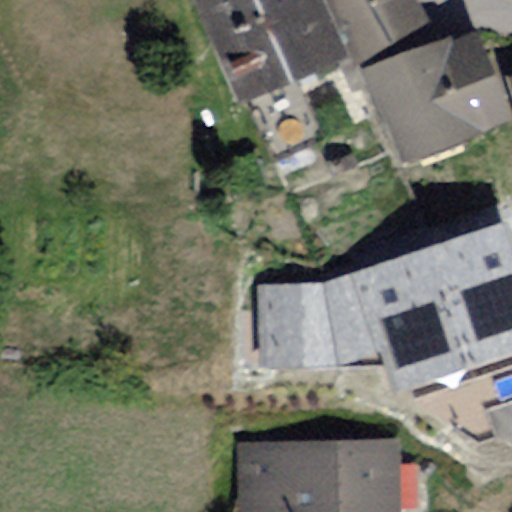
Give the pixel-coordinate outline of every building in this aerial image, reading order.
[(331,0),(206,0),(285,165),(332,144),(307,88),(362,64),(331,0)] [(423,0),(345,0),(378,63),(440,32),(423,0)] [(511,88),(487,30),(378,77),(416,166),(511,124),(511,88)] [(511,217),(511,216),(243,286),(265,369),(385,338),(396,381),(511,351),(511,217)] [(412,511),(412,449),(240,449),(240,511),(412,511)]
